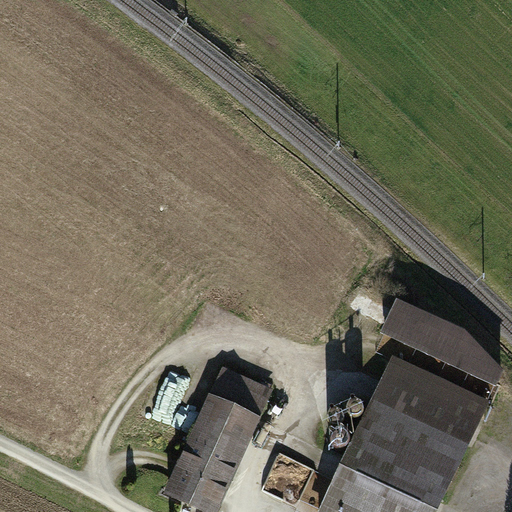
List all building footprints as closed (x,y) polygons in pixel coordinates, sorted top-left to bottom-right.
[(393,362),(321,511),(442,511),(508,373),(467,330),(400,298),(383,334),(388,336),(379,356),(393,362)] [(226,367),(168,493),(208,511),(223,511),(279,392),(226,367)] [(362,400),(358,399),(354,401),(351,405),(351,410),(354,414),(358,416),(363,415),(366,412),(367,407),(366,403),(362,400)] [(342,410),(338,411),(336,413),(334,417),(335,420),(338,423),(342,423),(345,422),(347,419),(347,415),(345,412),(342,410)] [(350,429),(345,427),(339,428),(335,432),(334,437),(336,443),(340,446),(346,447),(351,444),(354,439),(354,433),(350,429)]
